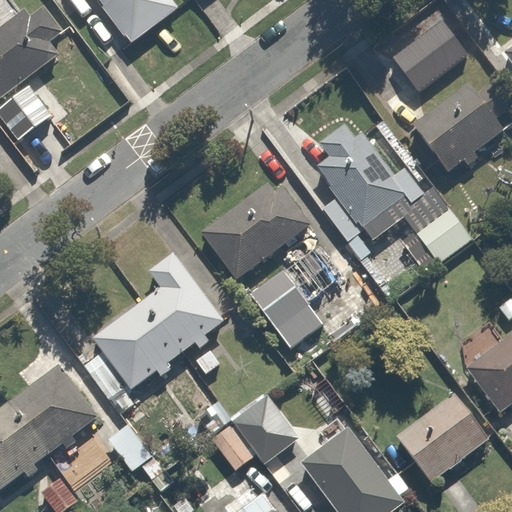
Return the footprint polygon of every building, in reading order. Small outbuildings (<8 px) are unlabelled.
[(163,0),(88,0),(121,43),(169,7),(163,0)] [(33,25),(25,15),(0,32),(0,96),(66,49),(43,18),(33,25)] [(511,48),(498,58),(511,78),(511,48)] [(473,89),(409,130),(440,180),(505,139),(473,89)] [(326,163),(312,172),(332,201),(320,209),(343,242),(401,202),(349,126),(316,149),(326,163)] [(307,234),(274,185),(197,237),(231,286),(307,234)] [(448,208),(410,235),(433,268),(472,241),(448,208)] [(328,280),(308,254),(280,275),(290,288),(259,312),(290,352),(323,327),(332,339),(366,313),(335,274),(328,280)] [(220,322),(172,262),(153,277),(162,288),(88,348),(126,396),(220,322)] [(511,334),(460,375),(493,418),(484,425),(511,461),(511,334)] [(222,360),(210,348),(191,366),(203,379),(222,360)] [(0,488),(92,419),(56,372),(0,414),(0,488)] [(450,392),(389,443),(428,490),(489,439),(450,392)] [(300,439),(266,394),(206,439),(232,473),(252,458),(260,469),(300,439)] [(133,424),(106,445),(130,475),(157,454),(133,424)] [(345,428),(294,467),(328,511),(390,511),(402,503),(345,428)] [(113,493),(100,480),(82,499),(95,511),(113,493)] [(78,511),(55,482),(38,496),(50,511),(78,511)] [(270,511),(254,487),(218,511),(270,511)]
